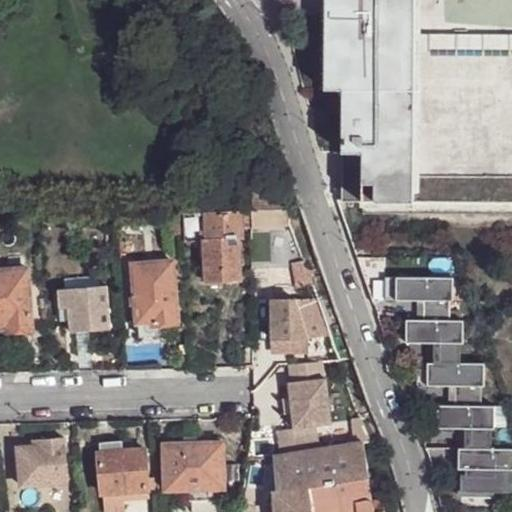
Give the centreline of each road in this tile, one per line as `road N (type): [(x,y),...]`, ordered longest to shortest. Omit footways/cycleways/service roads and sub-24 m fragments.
road 1 (unclassified): [(233,0),(263,38),(419,511)]
road 2 (residential): [(0,399),(233,394)]
